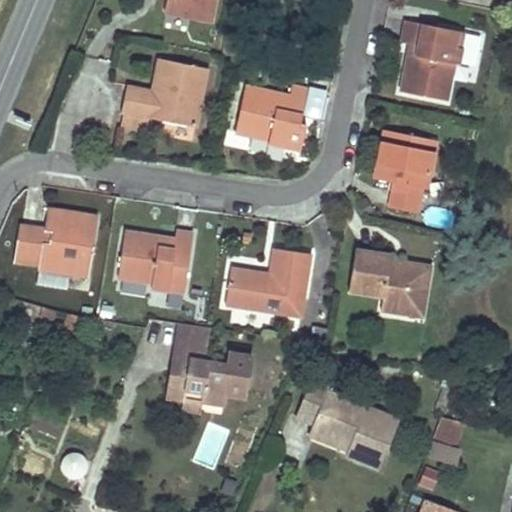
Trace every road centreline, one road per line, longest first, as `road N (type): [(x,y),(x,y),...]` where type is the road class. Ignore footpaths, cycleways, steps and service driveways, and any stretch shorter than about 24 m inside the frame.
road 1 (residential): [(0,182),(15,167),(43,159),(262,195),(313,184),(333,156),(364,0)]
road 2 (unknown): [(83,511),(144,348)]
